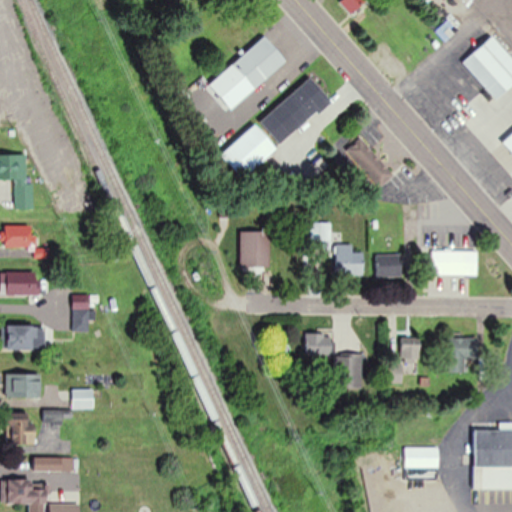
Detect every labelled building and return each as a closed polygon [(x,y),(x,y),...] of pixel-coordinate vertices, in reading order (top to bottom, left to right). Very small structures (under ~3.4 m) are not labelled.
[(340,0),(351,13),(367,0),(340,0)] [(286,59),(265,35),(233,64),(254,88),(286,59)] [(507,91),(511,86),(511,56),(493,35),(473,53),(507,91)] [(279,143),(331,101),(312,77),(260,119),(279,143)] [(277,146),(255,123),(222,155),(243,178),(277,146)] [(511,151),(511,132),(503,140),(511,151)] [(347,151),(381,186),(394,173),(360,138),(347,151)] [(27,155),(0,153),(0,177),(15,179),(15,208),(33,208),(34,183),(27,183),(27,155)] [(330,222),(310,222),(310,249),(330,249),(330,222)] [(36,248),(36,226),(5,226),(5,248),(36,248)] [(269,267),(269,231),(240,231),(240,267),(269,267)] [(352,245),(335,245),(335,275),(363,275),(363,252),(352,252),(352,245)] [(477,275),(477,250),(432,250),(432,275),(477,275)] [(376,276),(401,276),(401,254),(376,254),(376,276)] [(2,271),(2,294),(41,294),(41,271),(2,271)] [(90,294),(73,294),(73,331),(90,331),(90,294)] [(39,349),(39,326),(7,326),(7,349),(39,349)] [(304,355),(332,355),(332,333),(304,333),(304,355)] [(420,337),(401,337),(401,363),(390,363),(390,382),(403,382),(403,373),(420,373),(420,337)] [(445,372),(466,372),(466,357),(479,357),(479,338),(445,338),(445,372)] [(362,388),(362,354),(334,354),(334,388),(362,388)] [(41,374),(5,374),(5,396),(41,396),(41,374)] [(93,388),(72,388),(72,408),(93,408),(93,388)] [(9,443),(34,443),(34,413),(9,413),(9,443)] [(511,429),(474,429),(475,490),(511,490),(511,429)] [(439,447),(405,447),(405,468),(439,468),(439,447)] [(65,457),(34,457),(34,470),(65,470),(65,457)] [(33,479),(2,479),(2,503),(47,503),(47,488),(33,488),(33,479)]
